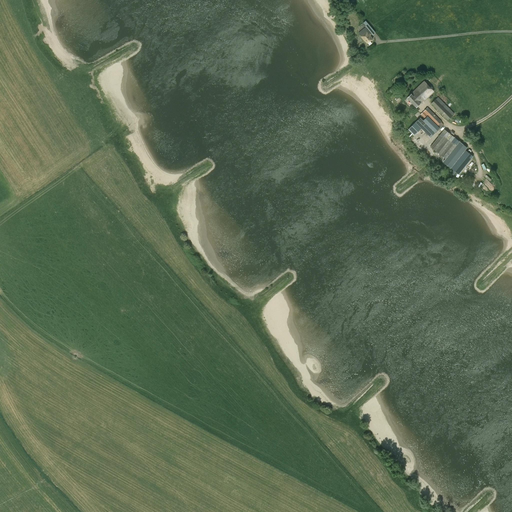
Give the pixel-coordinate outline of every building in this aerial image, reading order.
[(367,44),(372,39),(369,35),(371,33),(366,27),(359,33),(367,44)] [(416,107),(433,91),(424,82),(407,98),(416,107)] [(454,114),(438,97),(431,104),(448,120),(454,114)] [(427,116),(428,116),(423,120),(421,118),(408,129),(414,135),(422,128),(430,137),(440,128),(437,126),(442,122),(428,108),(421,114),(425,118),(427,116)] [(446,159),(443,162),(459,175),(474,156),(466,150),(468,148),(445,129),(430,147),(446,159)]
